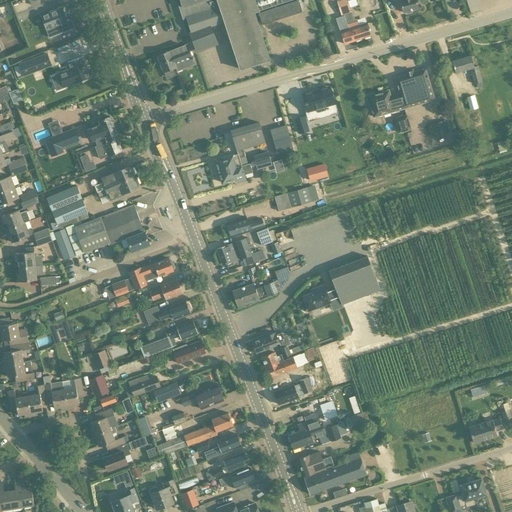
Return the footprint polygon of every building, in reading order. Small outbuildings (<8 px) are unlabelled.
[(191,32),(210,26),(225,21),(240,69),(270,59),(254,12),(258,10),(263,24),(302,11),(298,0),(180,0),(183,7),(185,6),(188,16),(186,17),(191,32)] [(339,0),(337,1),(342,17),(344,17),(346,22),(347,27),(350,26),(355,40),(371,35),(367,23),(359,26),(356,18),(354,19),(348,0),(339,0)] [(407,14),(412,12),(412,9),(418,8),(415,0),(399,0),(403,12),(405,12),(407,14)] [(50,13),(42,16),(50,37),(74,28),(71,21),(73,20),(68,5),(57,10),(50,13)] [(347,27),(346,22),(338,24),(345,44),(355,40),(350,26),(347,27)] [(189,33),(190,35),(197,52),(217,44),(213,33),(210,26),(191,32),(189,33)] [(187,44),(158,55),(164,71),(175,67),(177,71),(195,64),(187,44)] [(471,55),(452,61),(455,72),(470,68),(474,84),(482,82),(477,65),(474,66),(471,55)] [(71,72),(60,76),(64,87),(75,83),(75,84),(91,78),(90,75),(92,75),(90,68),(88,68),(83,56),(67,62),(69,69),(71,72)] [(35,59),(18,66),(23,77),(39,70),(35,59)] [(395,78),(399,93),(400,97),(391,99),(388,91),(374,95),(374,93),(366,96),(368,103),(370,103),(374,117),(434,99),(425,69),(395,78)] [(0,95),(1,95),(9,92),(6,86),(0,88),(0,95)] [(314,91),(302,94),(306,107),(304,107),(306,116),(319,112),(320,115),(337,110),(330,88),(330,86),(314,91)] [(473,97),(467,98),(470,110),(476,109),(473,97)] [(398,133),(411,130),(407,114),(394,118),(398,133)] [(108,117),(108,115),(102,117),(103,119),(92,123),(93,127),(87,129),(92,142),(95,140),(97,147),(96,147),(101,158),(122,150),(117,139),(119,139),(110,116),(108,117)] [(304,116),(295,119),(300,133),(308,131),(304,116)] [(429,125),(429,126),(433,138),(451,133),(447,120),(429,125)] [(12,121),(0,125),(0,131),(1,133),(14,127),(12,121)] [(224,162),(245,156),(243,149),(266,142),(259,121),(230,130),(236,151),(237,151),(238,154),(234,155),(234,154),(215,160),(222,183),(230,181),(224,162)] [(74,128),(45,139),(49,150),(79,139),(74,128)] [(0,142),(0,143),(14,138),(16,138),(13,130),(0,135),(0,142)] [(288,136),(274,140),(278,152),(292,148),(288,136)] [(500,153),(506,151),(504,141),(497,143),(500,153)] [(28,145),(20,147),(22,153),(30,151),(28,145)] [(272,165),(271,162),(268,151),(253,156),(257,169),(272,165)] [(2,153),(0,154),(0,166),(7,164),(7,163),(11,161),(9,158),(5,160),(2,153)] [(87,155),(79,158),(82,165),(90,162),(87,155)] [(248,164),(245,156),(224,162),(230,181),(237,179),(238,182),(245,180),(244,175),(252,172),(250,163),(248,164)] [(7,163),(7,164),(10,170),(25,164),(23,157),(11,161),(7,163)] [(28,170),(25,164),(10,170),(12,176),(25,171),(28,170)] [(324,165),(306,170),(310,182),(328,177),(324,165)] [(95,186),(97,192),(134,177),(133,175),(135,174),(132,167),(130,168),(130,166),(109,175),(108,174),(101,177),(103,182),(95,186)] [(324,183),(326,191),(357,182),(354,174),(324,183)] [(0,191),(14,186),(10,176),(3,178),(2,176),(0,177),(0,191)] [(134,177),(97,192),(100,198),(108,195),(110,200),(118,197),(118,196),(138,187),(138,185),(139,184),(136,177),(135,178),(134,177)] [(52,211),(82,198),(77,185),(46,197),(52,211)] [(14,186),(0,191),(0,204),(5,202),(6,204),(12,202),(11,200),(18,197),(14,186)] [(307,187),(288,192),(292,207),(311,201),(307,187)] [(34,196),(38,195),(35,189),(20,195),(22,201),(34,196)] [(284,207),(280,194),(269,197),(273,210),(284,207)] [(34,196),(22,201),(22,202),(21,203),(23,209),(37,203),(34,196)] [(88,211),(82,198),(52,211),(57,224),(59,230),(85,219),(83,213),(88,211)] [(110,245),(127,238),(144,231),(134,204),(100,217),(74,226),(84,253),(110,243),(110,245)] [(7,222),(10,228),(30,220),(27,211),(20,213),(19,209),(2,216),(5,223),(7,222)] [(231,237),(250,230),(251,231),(264,227),(261,218),(248,222),(246,217),(227,223),(231,237)] [(30,220),(10,228),(12,234),(9,235),(12,242),(32,235),(31,234),(32,232),(33,232),(32,228),(27,230),(24,223),(30,220)] [(52,234),(51,232),(49,232),(47,228),(33,233),(35,240),(52,234)] [(53,231),(51,232),(52,234),(54,240),(55,239),(63,260),(76,255),(66,228),(53,233),(53,231)] [(272,241),(267,228),(257,232),(262,245),(272,241)] [(149,245),(144,232),(127,238),(132,251),(149,245)] [(54,240),(52,234),(35,240),(38,246),(52,241),(54,240)] [(249,247),(251,246),(248,237),(217,248),(223,264),(227,263),(231,262),(228,253),(237,250),(237,251),(249,247)] [(277,242),(271,245),(275,254),(281,252),(277,242)] [(254,253),(251,246),(249,247),(237,251),(237,250),(228,253),(231,262),(232,261),(242,258),(245,265),(258,260),(258,259),(264,257),(262,250),(254,253)] [(20,260),(21,267),(36,265),(34,248),(26,248),(26,252),(16,253),(17,260),(20,260)] [(140,267),(129,272),(135,288),(146,284),(145,281),(174,270),(175,268),(174,263),(172,262),(170,263),(168,257),(140,268),(140,267)] [(339,298),(342,306),(381,291),(368,258),(329,272),(336,290),(327,293),(323,284),(315,287),(317,292),(304,297),(309,311),(331,303),(330,301),(339,298)] [(36,265),(21,267),(21,273),(18,274),(19,281),(37,279),(36,274),(43,274),(42,265),(36,265)] [(253,283),(233,291),(238,306),(259,299),(267,295),(276,292),(276,291),(282,289),(290,275),(287,267),(274,271),(278,281),(276,282),(273,283),(273,282),(264,286),(255,289),(253,283)] [(55,277),(55,276),(40,278),(41,285),(56,283),(55,277)] [(116,296),(128,291),(123,280),(111,284),(116,296)] [(166,299),(182,293),(177,280),(161,286),(162,288),(150,292),(153,299),(165,295),(166,299)] [(118,307),(130,302),(127,296),(116,300),(118,307)] [(174,319),(190,313),(189,312),(191,308),(189,304),(186,302),(185,300),(169,307),(170,308),(159,312),(156,306),(144,311),(149,325),(172,315),(174,319)] [(36,313),(34,310),(31,309),(28,311),(27,315),(29,318),(32,319),(35,317),(36,313)] [(62,311),(54,314),(56,320),(64,317),(62,311)] [(10,345),(29,342),(27,329),(18,330),(17,322),(10,323),(9,318),(0,319),(0,327),(1,327),(3,340),(9,339),(10,345)] [(146,357),(148,356),(176,345),(173,338),(180,335),(181,339),(197,333),(193,320),(177,326),(177,328),(166,332),(164,326),(138,336),(146,357)] [(287,345),(288,345),(291,344),(287,335),(285,333),(282,333),(282,332),(272,336),(272,334),(252,341),(256,352),(276,345),(276,344),(279,343),(281,348),(287,345)] [(200,341),(187,346),(186,344),(173,349),(173,351),(177,362),(187,358),(188,359),(205,352),(200,341)] [(29,342),(10,345),(11,351),(5,352),(6,358),(2,358),(3,365),(23,362),(21,350),(25,349),(30,348),(29,342)] [(293,356),(282,360),(280,354),(276,355),(275,352),(261,357),(265,367),(264,367),(268,378),(302,365),(302,364),(308,361),(314,359),(312,356),(316,354),(313,347),(304,351),(305,352),(299,355),(299,354),(293,357),(293,356)] [(92,354),(98,370),(111,365),(105,349),(92,354)] [(153,360),(151,355),(141,359),(143,364),(153,360)] [(23,362),(3,365),(4,372),(8,371),(9,377),(15,376),(16,382),(35,379),(34,372),(25,373),(24,367),(31,366),(31,361),(23,362)] [(44,384),(48,403),(54,402),(55,408),(61,407),(62,410),(67,409),(64,390),(63,390),(62,381),(51,383),(49,375),(43,376),(44,384)] [(107,393),(101,377),(101,375),(89,378),(95,397),(107,393)] [(129,382),(130,386),(125,388),(129,398),(160,386),(156,376),(148,379),(146,375),(129,382)] [(298,381),(303,394),(313,390),(308,377),(298,381)] [(64,390),(67,409),(74,408),(73,405),(79,404),(78,397),(84,396),(81,378),(74,379),(75,388),(64,390)] [(153,391),(157,403),(181,394),(176,382),(153,391)] [(28,396),(31,416),(38,415),(37,411),(43,410),(42,404),(48,403),(44,384),(38,386),(39,394),(28,396)] [(181,398),(184,406),(194,402),(198,400),(201,409),(224,400),(218,384),(195,393),(195,392),(181,398)] [(294,385),(274,392),(278,404),(298,397),(294,385)] [(25,417),(31,416),(28,396),(27,392),(22,393),(23,397),(16,398),(14,390),(8,391),(11,409),(18,408),(19,415),(24,414),(25,417)] [(100,399),(102,406),(117,402),(114,394),(100,399)] [(129,398),(123,400),(125,407),(131,405),(129,398)] [(325,420),(335,416),(338,415),(335,404),(334,401),(333,401),(332,401),(332,400),(320,405),(325,420)] [(511,423),(511,420),(509,409),(507,403),(499,405),(505,425),(511,423)] [(89,429),(91,436),(115,427),(118,426),(111,408),(94,414),(96,420),(90,422),(92,428),(89,429)] [(171,415),(174,425),(186,421),(183,411),(171,415)] [(366,411),(350,416),(353,425),(369,420),(366,411)] [(159,456),(188,445),(217,434),(216,430),(233,424),(228,412),(211,419),(214,424),(156,446),(159,456)] [(300,430),(288,435),(294,449),(313,442),(312,439),(310,435),(315,433),(316,437),(318,436),(321,445),(336,439),(341,437),(340,436),(336,424),(335,424),(331,426),(326,427),(327,428),(323,430),(320,422),(318,417),(298,424),(300,430)] [(471,436),(473,443),(497,435),(496,430),(503,428),(500,418),(492,420),(468,427),(470,434),(470,436),(471,436)] [(117,432),(115,427),(91,436),(93,442),(97,440),(99,446),(105,444),(107,449),(125,443),(122,436),(114,439),(112,434),(117,432)] [(152,433),(150,428),(141,431),(144,437),(145,436),(152,433)] [(431,440),(428,432),(421,435),(424,443),(431,440)] [(217,442),(219,446),(204,452),(207,459),(222,453),(241,446),(237,434),(217,442)] [(114,454),(103,458),(108,470),(127,463),(125,455),(130,453),(129,449),(131,448),(132,450),(147,444),(145,436),(144,437),(129,442),(112,448),(114,454)] [(198,453),(210,448),(207,440),(195,444),(198,453)] [(298,459),(299,461),(296,462),(298,469),(301,468),(304,476),(325,468),(333,465),(330,456),(322,459),(319,451),(298,459)] [(229,472),(248,464),(243,452),(224,459),(229,472)] [(187,458),(188,465),(197,463),(195,456),(187,458)] [(350,461),(305,478),(311,494),(336,485),(357,477),(366,474),(359,458),(350,461)] [(212,470),(215,477),(224,474),(221,466),(212,470)] [(140,472),(138,467),(131,469),(133,475),(140,472)] [(249,468),(230,475),(219,479),(222,487),(233,483),(235,487),(254,480),(249,468)] [(127,471),(121,473),(126,486),(132,484),(127,471)] [(24,478),(19,479),(23,506),(34,504),(31,487),(26,488),(24,478)] [(460,485),(460,486),(463,495),(456,497),(456,495),(446,498),(450,511),(454,511),(468,508),(467,506),(474,504),(472,498),(476,497),(477,498),(484,496),(484,494),(485,494),(486,494),(486,493),(485,493),(481,479),(481,478),(480,479),(473,481),(468,482),(468,483),(461,485),(460,485)] [(23,506),(19,479),(14,480),(16,490),(10,490),(13,508),(23,506)] [(167,487),(158,490),(158,488),(155,487),(150,489),(150,491),(151,493),(150,494),(156,509),(173,503),(170,495),(177,492),(173,481),(165,483),(167,487)] [(0,482),(0,496),(2,510),(13,508),(10,490),(4,491),(2,482),(0,482)] [(127,496),(111,502),(115,511),(132,511),(134,511),(133,509),(140,507),(138,501),(133,489),(125,492),(127,496)] [(193,490),(182,494),(187,509),(198,505),(193,490)] [(364,506),(365,511),(387,511),(385,503),(378,504),(377,498),(363,502),(364,506)] [(414,511),(411,501),(396,506),(397,511),(414,511)] [(258,511),(255,503),(236,510),(233,502),(217,509),(218,511),(258,511)]
